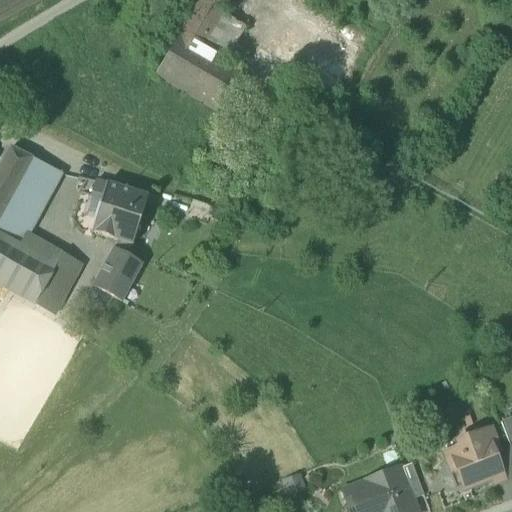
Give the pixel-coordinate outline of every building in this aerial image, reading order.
[(201,0),(179,38),(200,51),(221,17),(231,0),(201,0)] [(247,0),(237,16),(245,21),(258,0),(247,0)] [(334,14),(341,0),(317,0),(316,3),(334,14)] [(298,75),(332,97),(362,49),(286,2),(257,50),(298,75)] [(200,51),(223,64),(230,52),(231,53),(244,30),(221,17),(200,51)] [(219,115),(243,76),(242,76),(223,64),(200,51),(179,38),(155,77),(219,115)] [(257,50),(249,63),(242,76),(243,76),(245,72),(285,96),(298,75),(257,50)] [(223,64),(242,76),(249,63),(231,53),(230,52),(223,64)] [(0,167),(0,237),(21,249),(28,237),(61,177),(10,150),(0,167)] [(91,199),(101,202),(105,187),(95,184),(91,199)] [(147,199),(105,187),(101,202),(96,221),(92,235),(94,235),(133,247),(147,199)] [(101,202),(91,199),(85,218),(96,221),(101,202)] [(0,287),(35,306),(56,268),(35,257),(21,249),(0,237),(0,287)] [(42,245),(28,237),(21,249),(35,257),(42,245)] [(42,245),(35,257),(56,268),(63,256),(42,245)] [(114,301),(121,305),(141,267),(114,253),(94,291),(114,301)] [(80,266),(63,256),(56,268),(35,306),(55,317),(80,266)] [(114,301),(94,291),(88,302),(108,313),(114,301)] [(511,419),(501,424),(510,448),(511,453),(511,419)] [(468,483),(471,488),(490,481),(488,477),(499,473),(493,457),(500,455),(499,452),(491,431),(455,445),(457,450),(444,455),(457,487),(468,483)] [(511,453),(510,448),(499,452),(500,455),(493,457),(499,473),(501,477),(502,482),(511,477),(511,453)] [(399,470),(411,503),(424,498),(412,465),(399,470)] [(414,511),(411,503),(399,470),(342,492),(349,508),(350,511),(355,509),(356,511),(414,511)] [(488,477),(490,481),(501,477),(499,473),(488,477)] [(300,476),(282,483),(288,498),(306,491),(300,476)]
